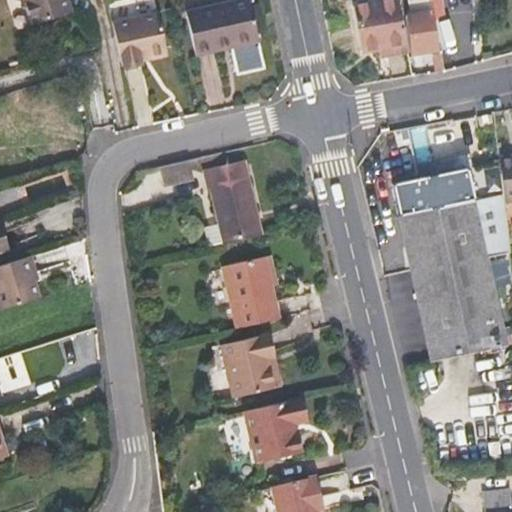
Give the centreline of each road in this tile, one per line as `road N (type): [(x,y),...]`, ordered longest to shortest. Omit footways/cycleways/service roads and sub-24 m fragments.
road 1 (residential): [(321,114),(143,148),(116,165),(106,186),(108,225),(135,453),(126,511)]
road 2 (residential): [(414,511),(321,114)]
road 3 (residential): [(511,78),(321,114)]
